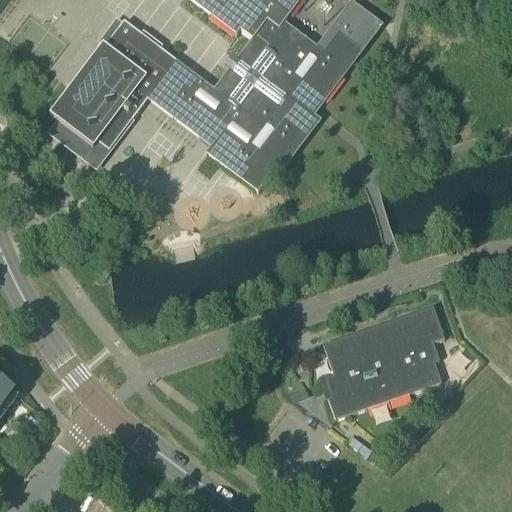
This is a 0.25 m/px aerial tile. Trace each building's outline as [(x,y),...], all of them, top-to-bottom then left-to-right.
[(50,121),(56,125),(93,153),(97,147),(110,157),(134,125),(133,125),(148,105),(149,104),(199,141),(199,142),(198,142),(201,144),(203,146),(209,151),(211,152),(206,158),(207,159),(208,158),(219,165),(258,195),(257,196),(258,197),(277,173),(283,177),(283,176),(283,175),(282,175),(289,166),(293,160),(320,125),(321,126),(322,125),(316,120),(321,113),(325,108),(325,107),(324,106),(361,56),(363,57),(364,56),(363,56),(362,55),(380,30),(381,29),(383,30),(383,29),(384,29),(352,5),(330,33),(317,51),(285,27),(287,24),(290,20),(289,19),(303,0),(185,0),(184,1),(185,2),(186,2),(186,1),(225,30),(236,38),(235,39),(236,41),(239,37),(240,35),(254,45),(216,95),(177,66),(125,26),(106,51),(105,51),(104,50),(103,52),(104,53),(53,121),(51,120),(50,121)] [(335,425),(370,413),(442,388),(435,368),(440,366),(434,348),(445,344),(434,312),(323,350),(334,381),(326,384),(332,402),(328,403),(335,425)] [(0,419),(15,399),(0,387),(0,419)] [(23,431),(31,437),(39,426),(30,420),(23,431)] [(348,449),(368,463),(372,457),(352,443),(348,449)]
